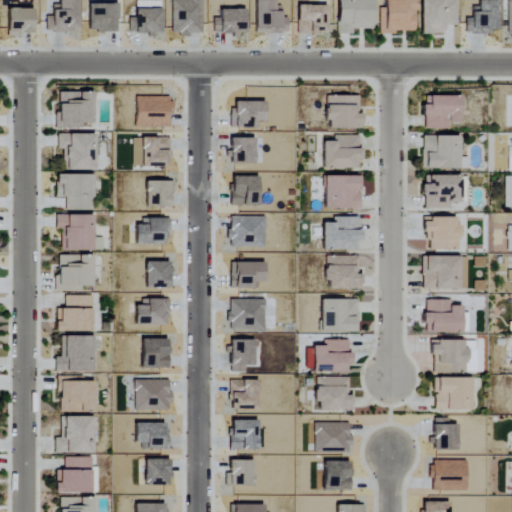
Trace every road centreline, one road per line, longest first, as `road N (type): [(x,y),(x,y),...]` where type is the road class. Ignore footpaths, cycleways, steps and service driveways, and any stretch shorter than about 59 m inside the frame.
road 1 (residential): [(0,65),(511,65)]
road 2 (residential): [(199,65),(197,511)]
road 3 (residential): [(23,511),(24,65)]
road 4 (residential): [(390,65),(389,380)]
